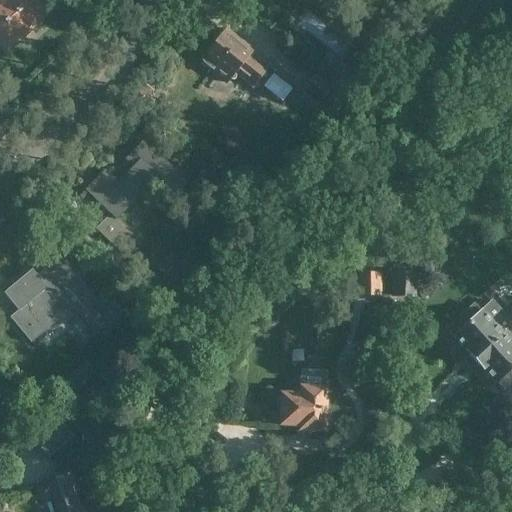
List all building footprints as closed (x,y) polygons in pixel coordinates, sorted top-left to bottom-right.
[(30,0),(2,0),(0,2),(0,44),(5,49),(12,43),(19,36),(21,38),(31,29),(29,27),(43,14),(30,0)] [(203,64),(227,83),(235,73),(253,87),(267,70),(250,55),(252,52),(224,29),(203,56),(202,57),(202,58),(201,59),(201,60),(202,61),(202,62),(202,63),(203,64)] [(350,68),(338,83),(351,93),(363,79),(350,68)] [(301,92),(318,105),(333,87),(316,73),(301,92)] [(151,182),(169,200),(185,184),(143,141),(125,158),(132,166),(117,182),(104,170),(85,191),(110,213),(95,229),(121,255),(137,238),(117,218),(151,182)] [(31,270),(3,294),(22,317),(14,324),(30,343),(53,324),(73,307),(95,334),(122,312),(110,298),(101,306),(58,257),(36,276),(31,270)] [(415,274),(393,274),(393,296),(415,296),(415,274)] [(379,275),(358,275),(358,296),(379,296),(379,275)] [(474,304),(447,328),(454,336),(452,337),(474,361),(511,325),(511,306),(511,307),(503,315),(491,302),(481,311),(474,304)] [(511,325),(474,361),(495,383),(496,382),(502,388),(511,379),(511,376),(508,371),(511,367),(511,344),(511,342),(511,325)] [(325,410),(326,388),(324,388),(325,372),(300,371),(300,387),(298,387),(298,395),(279,394),(279,426),(298,427),(297,431),(324,432),(324,429),(329,429),(329,410),(325,410)] [(96,377),(61,407),(71,418),(97,395),(103,401),(110,394),(96,377)] [(25,412),(7,391),(0,397),(0,421),(11,434),(22,425),(16,419),(25,412)] [(53,413),(30,434),(49,456),(73,435),(53,413)] [(461,460),(446,462),(447,476),(462,474),(461,460)] [(87,511),(73,473),(48,482),(58,511),(87,511)]
